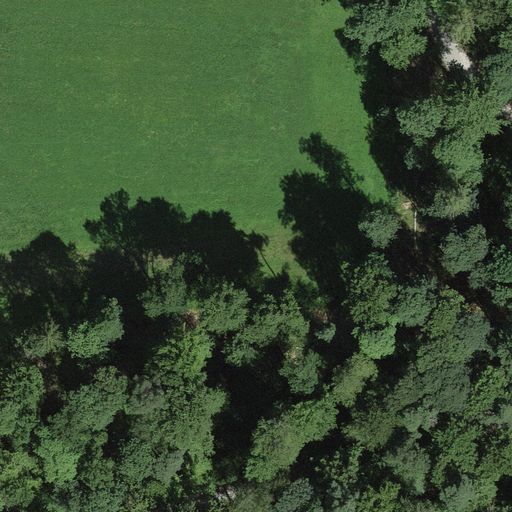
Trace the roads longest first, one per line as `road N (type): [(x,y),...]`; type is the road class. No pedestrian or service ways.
road 1 (track): [(185,511),(430,430),(511,420)]
road 2 (track): [(511,103),(490,89),(455,42),(436,0)]
